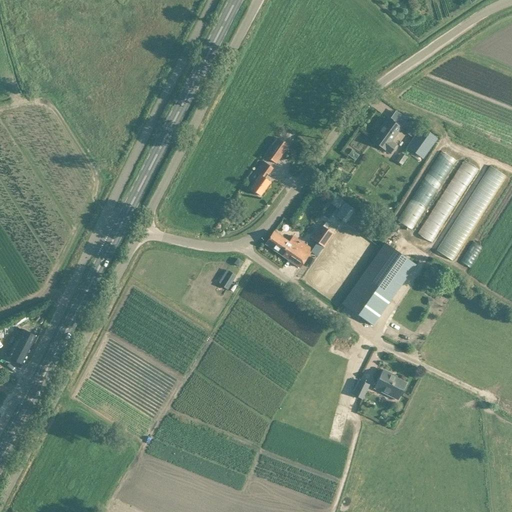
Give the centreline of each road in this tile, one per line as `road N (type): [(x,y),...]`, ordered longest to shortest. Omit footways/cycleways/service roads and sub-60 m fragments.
road 1 (unclassified): [(137,232),(221,247),(248,240),(369,92),(511,0)]
road 2 (unclassified): [(0,500),(137,232)]
road 3 (unknown): [(478,403),(248,240)]
road 4 (primary): [(0,463),(119,227)]
road 5 (unclassified): [(137,232),(257,0)]
road 6 (primary): [(119,227),(235,0)]
road 7 (unclassified): [(213,0),(101,224)]
road 8 (unclassified): [(101,224),(0,427)]
